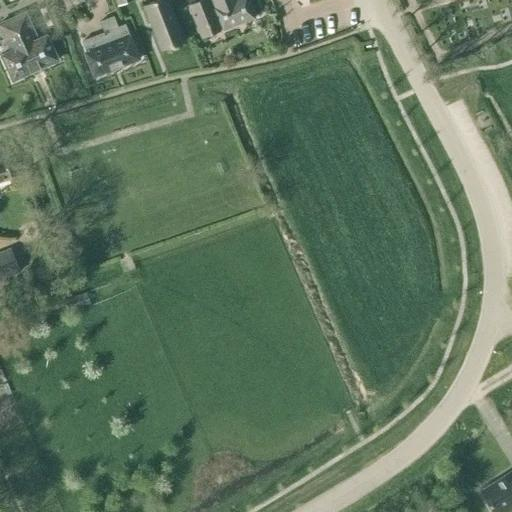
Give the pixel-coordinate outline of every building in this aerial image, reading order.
[(157,0),(144,5),(161,51),(183,42),(167,0),(157,0)] [(202,38),(221,30),(209,0),(200,0),(189,5),(202,38)] [(209,0),(221,30),(255,17),(247,0),(209,0)] [(1,55),(12,80),(58,60),(47,35),(37,39),(25,12),(0,23),(0,29),(10,51),(1,55)] [(100,22),(104,32),(83,41),(87,51),(84,52),(93,77),(139,59),(130,35),(129,35),(125,25),(118,27),(114,17),(100,22)] [(0,180),(12,177),(6,160),(2,161),(0,154),(0,180)] [(0,279),(20,271),(11,250),(0,254),(0,279)] [(511,472),(482,491),(494,511),(507,511),(511,509),(511,472)]
